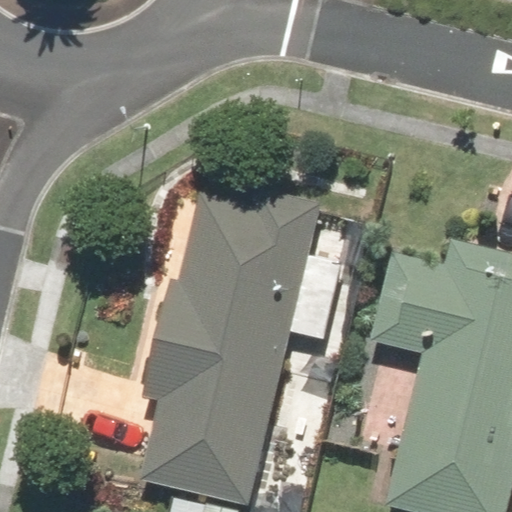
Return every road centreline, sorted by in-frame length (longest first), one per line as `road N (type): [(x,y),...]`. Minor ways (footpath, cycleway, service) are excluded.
road 1 (residential): [(511,72),(300,20),(194,15)]
road 2 (residential): [(194,15),(160,47),(119,69),(27,76)]
